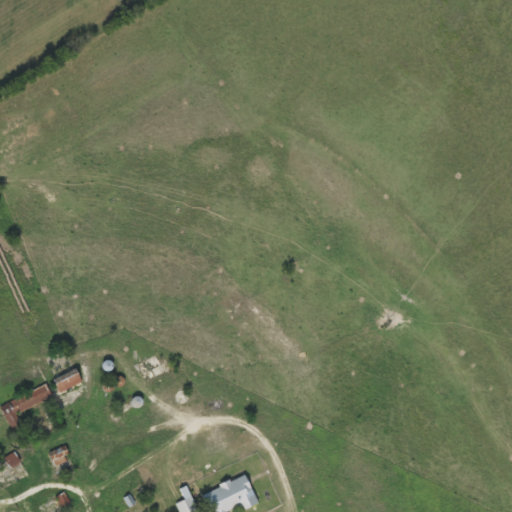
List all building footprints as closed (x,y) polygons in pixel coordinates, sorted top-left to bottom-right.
[(144,382),(166,371),(157,354),(135,365),(144,382)] [(59,393),(83,384),(77,370),(53,379),(59,393)] [(8,401),(11,408),(5,411),(14,432),(23,428),(17,413),(52,398),(46,385),(8,401)] [(57,468),(71,462),(66,451),(52,457),(57,468)] [(20,462),(14,452),(5,458),(10,468),(20,462)] [(247,472),(202,491),(211,511),(228,511),(227,509),(240,504),(243,509),(260,501),(247,472)] [(200,511),(193,494),(174,503),(177,511),(200,511)]
